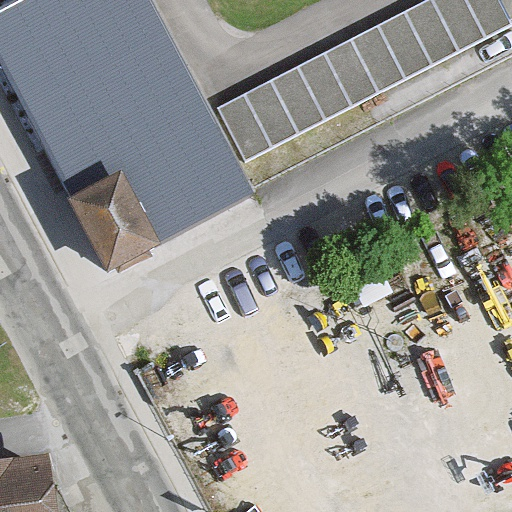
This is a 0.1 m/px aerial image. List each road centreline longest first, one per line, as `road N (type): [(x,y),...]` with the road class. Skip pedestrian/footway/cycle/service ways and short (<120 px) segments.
road 1 (tertiary): [(0,242),(144,511)]
road 2 (unknown): [(186,0),(217,52),(243,65),(368,0)]
